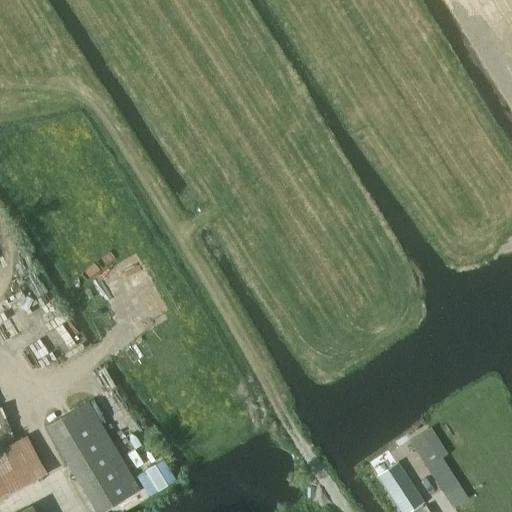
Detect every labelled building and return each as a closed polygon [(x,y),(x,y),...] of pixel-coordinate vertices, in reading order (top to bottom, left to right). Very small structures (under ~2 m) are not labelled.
[(95,511),(100,511),(139,489),(87,401),(44,425),(95,511)] [(0,445),(14,439),(0,408),(0,445)] [(445,456),(430,429),(411,440),(427,467),(445,456)] [(384,447),(367,458),(378,475),(395,463),(384,447)] [(399,511),(408,511),(424,502),(397,462),(395,463),(378,475),(376,476),(399,511)]
